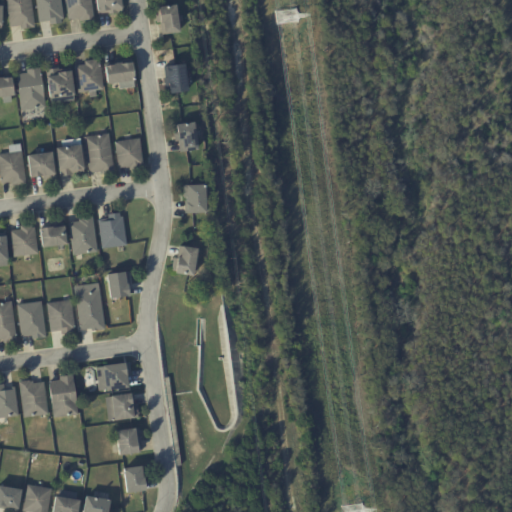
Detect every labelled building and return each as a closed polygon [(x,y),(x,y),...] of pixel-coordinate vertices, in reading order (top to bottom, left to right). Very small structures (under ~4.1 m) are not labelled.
[(25,29),(22,29),(22,26),(11,27),(6,0),(32,0),(36,27),(25,29)] [(53,24),(50,25),(49,21),(38,22),(34,0),(60,0),(63,19),(60,19),(61,23),(53,24)] [(84,21),(80,21),(80,18),(68,19),(65,0),(90,0),(93,19),(84,21)] [(119,12),(116,13),(116,14),(109,15),(108,13),(97,14),(95,0),(120,0),(122,12),(119,12)] [(176,16),(179,32),(161,35),(160,22),(156,23),(154,8),(175,5),(176,16)] [(133,87),(119,89),(118,83),(106,84),(104,65),(116,64),(115,60),(130,59),(133,87)] [(74,67),(85,65),(84,62),(96,60),(96,64),(99,63),(102,90),(95,91),(95,97),(89,97),(88,92),(77,93),(74,67)] [(186,78),(187,91),(166,94),(164,79),(165,78),(165,75),(166,75),(165,67),(183,64),(186,78)] [(45,108),(20,111),(15,75),(27,73),(26,70),(40,68),(45,108)] [(73,95),(48,99),(45,77),(47,76),(46,70),(54,69),(55,70),(69,68),(73,95)] [(0,98),(0,76),(10,75),(13,96),(10,96),(11,102),(2,104),(1,98),(0,98)] [(194,132),(197,151),(179,153),(178,141),(174,142),(173,133),(176,133),(175,125),(193,123),(194,132)] [(105,174),(100,175),(100,172),(89,174),(83,138),(108,134),(114,173),(105,174)] [(71,175),(59,177),(58,171),(55,149),(62,148),(61,141),(80,139),(81,146),(79,146),(83,172),(71,174),(71,175)] [(133,170),(129,171),(128,167),(118,168),(114,142),(139,139),(142,165),(140,166),(140,169),(133,170)] [(15,186),(12,187),(11,182),(0,184),(0,154),(21,151),(25,185),(15,186)] [(46,180),(42,180),(41,176),(29,178),(26,156),(51,153),(54,178),(46,180)] [(204,193),(204,214),(184,214),(184,206),(185,206),(185,197),(186,197),(186,186),(204,186),(204,193)] [(124,246),(101,249),(97,221),(108,219),(108,215),(119,214),(120,218),(123,217),(126,246),(124,246)] [(81,255),(72,256),(68,223),(79,222),(78,220),(81,219),(81,218),(93,217),(97,252),(81,255)] [(63,246),(41,249),(38,229),(50,228),(50,225),(62,223),(65,245),(63,246)] [(30,256),(13,258),(9,232),(20,230),(19,226),(31,225),(31,229),(33,228),(37,255),(30,256)] [(193,268),(192,277),(174,274),(174,272),(171,272),(173,259),(176,259),(177,258),(179,258),(181,247),(196,250),(193,268)] [(128,274),(130,285),(126,286),(128,298),(109,300),(106,276),(128,273),(128,274)] [(92,333),(91,333),(91,329),(79,331),(73,287),(98,284),(104,331),(92,333)] [(65,335),(61,335),(60,331),(50,333),(46,304),(71,301),(75,330),(72,330),(72,334),(65,335)] [(8,343),(3,344),(3,340),(0,340),(0,303),(11,302),(16,342),(8,343)] [(35,339),(32,340),(31,336),(21,338),(16,306),(41,302),(46,338),(35,339)] [(129,372),(130,377),(125,378),(127,389),(106,393),(105,391),(99,392),(95,369),(127,364),(129,372)] [(76,416),(53,419),(48,383),(59,381),(59,378),(72,376),(77,416),(76,416)] [(32,382),(32,384),(43,383),(47,415),(23,419),(18,383),(29,381),(29,383),(32,382)] [(13,388),(14,388),(18,417),(0,419),(0,386),(3,386),(3,389),(13,388)] [(132,395),(133,406),(135,405),(137,419),(114,422),(114,421),(108,422),(105,398),(132,395)] [(0,447),(11,448),(10,424),(0,424),(0,447)] [(139,431),(140,443),(139,443),(140,454),(118,457),(115,432),(139,429),(139,431)] [(144,468),(145,480),(143,481),(144,493),(125,495),(122,470),(144,467),(144,468)] [(36,488),(51,490),(47,511),(22,511),(27,486),(36,488)] [(0,487),(1,488),(21,492),(17,511),(7,511),(3,511),(3,510),(0,509),(0,487)] [(51,511),(54,497),(79,502),(77,511),(51,511)] [(93,499),(109,502),(107,511),(82,511),(85,498),(93,499)]
